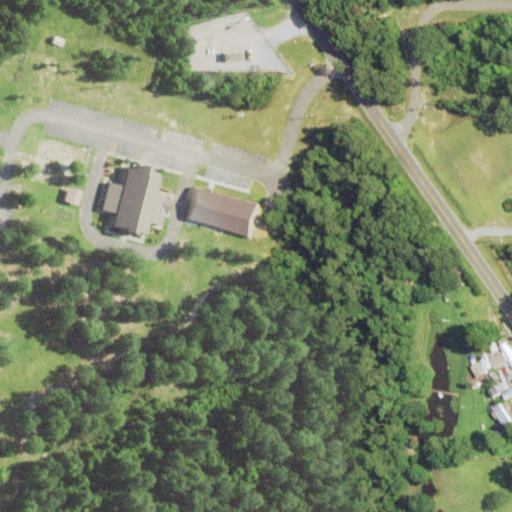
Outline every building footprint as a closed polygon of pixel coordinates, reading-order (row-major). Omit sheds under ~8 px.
[(238,60),(238,51),(219,52),(220,61),(238,60)] [(164,198),(149,194),(154,172),(120,164),(116,185),(103,182),(97,210),(108,212),(104,227),(138,235),(141,222),(158,225),(164,198)] [(255,202),(189,185),(181,219),(247,235),(255,202)] [(59,200),(73,205),(77,191),(63,187),(59,200)] [(423,246),(430,242),(434,248),(427,252),(423,246)] [(481,323),(486,320),(490,329),(485,332),(481,323)] [(511,368),(511,355),(506,341),(499,343),(509,370),(511,368)] [(490,359),(503,352),(508,360),(495,368),(490,359)] [(471,365),(480,361),(485,371),(476,376),(471,365)] [(479,375),(487,372),(490,379),(483,383),(479,375)] [(491,397),(507,387),(503,380),(486,390),(491,397)] [(511,419),(497,396),(510,388),(511,392),(511,394),(508,397),(511,403),(511,419)] [(511,424),(506,428),(492,405),(495,402),(497,404),(500,402),(511,420),(511,424)]
